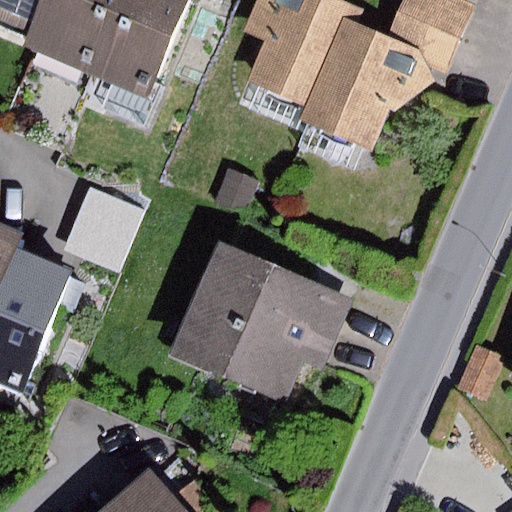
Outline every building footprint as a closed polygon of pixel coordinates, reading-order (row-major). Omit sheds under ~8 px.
[(0,0),(0,19),(38,34),(51,0),(0,0)] [(90,74),(120,0),(51,0),(38,34),(30,49),(90,74)] [(188,0),(120,0),(90,74),(149,99),(188,0)] [(349,4),(339,0),(258,0),(245,32),(265,41),(247,82),(305,106),(343,19),(349,4)] [(474,4),(464,0),(405,0),(401,9),(460,35),(474,4)] [(401,9),(388,38),(417,52),(446,65),(460,35),(401,9)] [(388,38),(343,19),(305,106),(299,122),(372,153),(390,110),(396,113),(440,83),(417,52),(388,38)] [(229,172),(218,204),(248,214),(259,182),(229,172)] [(107,192),(94,226),(126,238),(139,204),(107,192)] [(0,270),(10,246),(15,231),(0,225),(0,270)] [(351,299),(218,243),(170,356),(283,403),(301,362),(321,370),(351,299)] [(70,270),(10,246),(0,270),(0,381),(21,390),(70,270)] [(476,346),(459,390),(488,401),(505,358),(476,346)] [(186,511),(151,472),(105,511),(186,511)]
